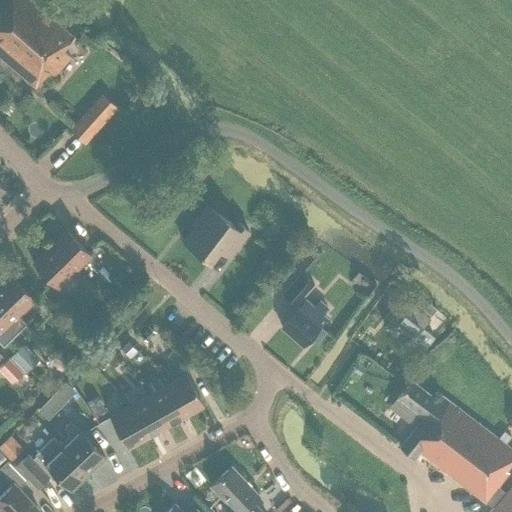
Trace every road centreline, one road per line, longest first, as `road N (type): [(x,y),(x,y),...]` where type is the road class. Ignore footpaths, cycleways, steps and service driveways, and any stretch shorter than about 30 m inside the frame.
road 1 (residential): [(256,417),(268,372),(44,190)]
road 2 (residential): [(81,511),(256,417)]
